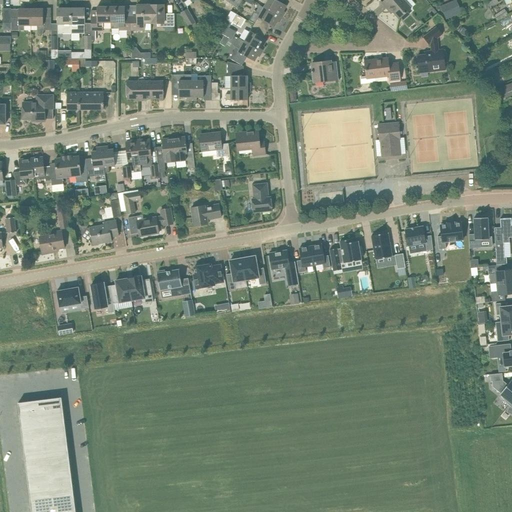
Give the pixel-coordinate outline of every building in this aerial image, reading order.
[(225,0),(237,8),(243,0),(225,0)] [(285,4),(282,2),(277,0),(268,0),(269,0),(265,7),(282,17),(285,12),(282,9),(285,4)] [(402,0),(384,0),(382,2),(388,9),(389,7),(399,18),(400,17),(403,20),(409,14),(407,11),(410,8),(402,0)] [(453,1),(441,6),(446,19),(459,14),(453,1)] [(104,22),(111,22),(111,4),(103,4),(103,6),(97,6),(97,10),(91,10),(91,16),(91,36),(92,40),(95,40),(95,30),(104,30),(104,22)] [(111,4),(111,22),(111,30),(132,30),(131,16),(125,16),(125,6),(120,6),(120,4),(111,4)] [(24,26),(31,26),(31,5),(26,5),(26,9),(19,9),(19,17),(11,17),(11,19),(11,23),(11,30),(24,30),(24,26)] [(43,30),(51,30),(51,17),(43,17),(43,9),(37,9),(36,5),(31,5),(31,26),(37,26),(37,34),(43,34),(43,30)] [(138,16),(131,16),(132,30),(145,30),(145,23),(151,23),(151,5),(137,5),(138,16)] [(164,5),(151,5),(151,23),(157,23),(157,26),(175,26),(174,14),(167,14),(167,17),(164,17),(164,5)] [(254,23),(253,23),(255,24),(266,31),(270,24),(272,25),(276,20),(279,22),(282,17),(265,7),(259,18),(257,17),(259,14),(254,11),(249,20),(254,23)] [(11,23),(11,19),(11,17),(11,8),(3,8),(3,23),(11,23)] [(71,24),(72,33),(85,33),(85,8),(71,9),(71,24)] [(181,12),(189,25),(195,21),(188,8),(181,12)] [(58,9),(58,33),(72,33),(71,24),(71,9),(58,9)] [(504,10),(495,16),(498,21),(507,14),(504,10)] [(229,13),(226,19),(232,22),(235,16),(229,13)] [(227,31),(229,28),(232,23),(225,19),(218,32),(225,35),(227,31)] [(255,24),(245,41),(263,52),(266,46),(264,45),(262,44),(265,39),(263,37),(266,31),(255,24)] [(424,37),(429,44),(431,43),(432,54),(417,56),(419,72),(446,69),(443,50),(438,50),(437,38),(442,34),(436,27),(424,37)] [(227,31),(225,35),(232,40),(234,35),(227,31)] [(263,52),(245,41),(245,42),(238,37),(234,45),(237,47),(230,58),(242,65),(247,57),(253,60),(256,55),(260,57),(263,52)] [(0,51),(11,51),(11,44),(0,43),(0,51)] [(72,71),(80,71),(79,58),(67,59),(67,65),(72,65),(72,71)] [(388,58),(365,61),(367,79),(390,76),(390,80),(400,79),(398,63),(389,64),(388,58)] [(244,66),(228,61),(228,75),(231,75),(231,88),(251,88),(251,82),(248,82),(248,76),(244,76),(244,66)] [(312,73),(313,73),(314,82),(338,79),(336,62),(331,62),(331,61),(312,63),(313,71),(312,71),(312,73)] [(191,74),(172,74),(172,88),(179,88),(179,97),(187,97),(186,100),(192,100),(191,74)] [(198,74),(191,74),(192,100),(197,100),(197,97),(204,97),(204,93),(212,93),(211,75),(198,75),(198,74)] [(139,98),(139,81),(127,81),(127,99),(139,98)] [(151,81),(139,81),(139,98),(152,98),(151,81)] [(164,81),(151,81),(152,98),(164,98),(164,81)] [(389,90),(405,89),(405,81),(389,82),(389,90)] [(511,81),(495,88),(499,100),(511,95),(511,81)] [(218,88),(211,88),(212,93),(212,100),(220,100),(220,93),(218,93),(218,88)] [(251,88),(231,88),(231,94),(226,94),(226,100),(230,100),(233,100),(239,100),(248,100),(248,93),(251,93),(251,88)] [(80,109),(80,92),(67,92),(67,109),(80,109)] [(93,92),(80,92),(80,109),(93,109),(93,92)] [(93,92),(93,109),(106,109),(106,105),(104,105),(104,92),(93,92)] [(42,103),(23,103),(23,119),(32,119),(32,121),(45,121),(45,108),(53,108),(53,95),(42,95),(42,103)] [(399,154),(397,139),(400,138),(398,122),(377,124),(379,141),(382,141),(384,156),(399,154)] [(236,133),(237,143),(238,150),(252,148),(253,156),(266,154),(265,142),(260,142),(259,131),(236,133)] [(200,135),(202,150),(216,149),(217,157),(230,155),(229,143),(221,144),(220,133),(200,135)] [(186,136),(174,138),(176,161),(185,161),(188,160),(189,168),(195,168),(193,152),(187,153),(186,143),(186,136)] [(164,155),(158,156),(158,164),(159,172),(165,171),(166,171),(165,163),(176,161),(174,138),(162,139),(163,146),(164,155)] [(145,139),(138,140),(141,168),(142,176),(152,175),(151,167),(151,165),(152,164),(151,147),(150,139),(145,140),(145,139)] [(131,141),(126,142),(128,163),(133,162),(134,172),(132,172),(133,178),(133,180),(142,179),(142,176),(141,168),(138,140),(131,140),(131,141)] [(108,146),(102,147),(105,174),(105,180),(108,179),(108,172),(110,172),(109,166),(116,165),(114,149),(109,150),(108,146)] [(86,159),(86,161),(87,176),(105,174),(102,147),(96,147),(97,151),(92,151),(92,158),(86,159)] [(56,165),(50,165),(52,185),(63,184),(63,177),(69,177),(67,154),(62,155),(62,158),(55,159),(56,165)] [(72,154),(67,154),(69,177),(76,176),(77,182),(88,181),(87,176),(86,161),(80,162),(79,156),(73,157),(72,154)] [(52,185),(50,165),(44,166),(43,157),(32,158),(34,177),(40,176),(40,180),(46,179),(46,188),(53,187),(52,185)] [(14,172),(15,180),(16,185),(27,184),(27,177),(34,177),(32,158),(19,159),(20,171),(14,172)] [(152,164),(151,165),(151,167),(152,175),(152,177),(160,176),(159,172),(158,164),(152,164)] [(131,165),(123,166),(124,179),(133,178),(132,172),(131,165)] [(215,180),(213,180),(215,191),(217,191),(222,190),(222,187),(221,181),(220,179),(215,180)] [(15,180),(6,181),(7,196),(8,196),(13,195),(17,195),(16,185),(15,180)] [(252,199),(254,213),(272,210),(271,197),(269,197),(267,183),(254,184),(256,198),(252,199)] [(94,193),(105,192),(104,185),(93,186),(94,193)] [(140,191),(124,194),(128,214),(136,213),(134,202),(142,200),(140,191)] [(192,205),(182,207),(184,218),(193,216),(195,226),(208,224),(208,219),(222,217),(219,204),(205,206),(205,205),(193,207),(192,205)] [(65,206),(57,207),(59,220),(67,218),(65,206)] [(136,216),(128,218),(131,234),(139,233),(140,236),(159,233),(158,225),(164,224),(164,225),(173,224),(170,208),(160,210),(161,216),(143,220),(137,221),(136,216)] [(475,234),(469,234),(469,248),(481,247),(481,239),(489,238),(488,217),(486,217),(485,215),(476,216),(476,218),(474,218),(475,234)] [(6,218),(8,233),(17,232),(15,217),(6,218)] [(501,227),(495,227),(496,255),(497,265),(502,264),(502,257),(505,257),(504,242),(509,242),(509,237),(511,236),(511,223),(511,224),(511,219),(511,218),(502,218),(500,218),(501,227)] [(112,241),(111,237),(119,236),(116,220),(103,222),(104,225),(87,228),(82,236),(88,240),(92,240),(93,244),(112,241)] [(442,236),(437,236),(439,249),(446,248),(445,242),(463,239),(461,222),(454,223),(454,222),(447,223),(447,224),(440,225),(442,236)] [(423,226),(405,229),(408,245),(426,242),(427,250),(433,249),(431,235),(425,236),(423,226)] [(48,235),(40,237),(43,253),(52,252),(52,250),(65,247),(62,231),(48,233),(48,235)] [(388,232),(372,235),(376,259),(392,256),(388,232)] [(330,250),(333,270),(341,269),(339,263),(361,259),(360,255),(362,255),(361,246),(359,247),(358,241),(352,242),(351,239),(340,241),(342,248),(337,249),(337,248),(330,250)] [(311,246),(314,265),(323,263),(323,268),(330,267),(328,255),(324,256),(322,244),(311,246)] [(301,260),(297,261),(299,272),(306,271),(305,266),(314,265),(311,246),(299,248),(301,260)] [(287,250),(269,253),(272,269),(286,267),(289,285),(299,284),(295,262),(289,263),(287,250)] [(403,253),(395,254),(397,269),(398,269),(405,268),(406,267),(403,253)] [(255,256),(243,258),(246,280),(259,278),(260,284),(266,283),(264,268),(258,269),(255,256)] [(232,273),(226,274),(229,290),(236,289),(234,282),(246,280),(243,258),(230,260),(232,273)] [(194,274),(196,288),(215,285),(214,283),(223,281),(220,265),(212,266),(211,264),(203,265),(202,264),(197,265),(197,266),(195,267),(196,274),(194,274)] [(497,265),(488,266),(488,274),(489,274),(490,284),(497,283),(511,281),(511,269),(510,269),(510,264),(502,264),(497,265)] [(381,265),(374,266),(376,286),(384,285),(381,265)] [(405,268),(398,269),(399,276),(406,274),(405,268)] [(172,288),(174,297),(191,294),(188,278),(181,279),(179,269),(168,271),(168,269),(158,271),(159,273),(157,273),(160,290),(172,288)] [(141,276),(128,278),(132,300),(142,298),(143,303),(154,301),(150,279),(142,280),(141,276)] [(132,300),(128,278),(116,280),(117,284),(111,285),(114,303),(132,300)] [(498,291),(491,292),(492,301),(505,300),(505,294),(511,293),(511,281),(497,283),(498,291)] [(104,282),(91,285),(95,309),(108,306),(109,313),(115,312),(114,303),(111,286),(105,286),(104,282)] [(79,287),(57,291),(60,307),(61,306),(62,313),(82,310),(81,309),(89,307),(87,295),(80,297),(79,287)] [(344,290),(337,291),(338,298),(345,297),(344,290)] [(270,294),(264,295),(265,301),(266,307),(272,306),(270,294)] [(298,296),(290,297),(291,304),(299,303),(298,296)] [(508,302),(496,303),(497,314),(501,314),(502,321),(502,322),(511,320),(511,305),(508,306),(508,302)] [(193,303),(184,304),(186,317),(195,315),(193,303)] [(229,303),(221,304),(223,312),(231,311),(229,303)] [(502,321),(496,322),(498,341),(509,340),(509,334),(511,334),(511,320),(502,322),(502,321)] [(72,324),(59,326),(60,334),(73,332),(72,324)] [(505,366),(511,364),(511,350),(510,351),(509,345),(490,347),(491,357),(504,355),(505,366)] [(502,373),(490,374),(491,381),(493,381),(503,380),(502,373)] [(166,511),(150,376),(90,384),(105,511),(166,511)] [(509,405),(511,400),(511,378),(508,384),(503,380),(493,381),(493,386),(501,393),(500,393),(502,395),(501,396),(502,396),(507,403),(509,405)] [(76,511),(62,397),(18,402),(31,511),(76,511)]
